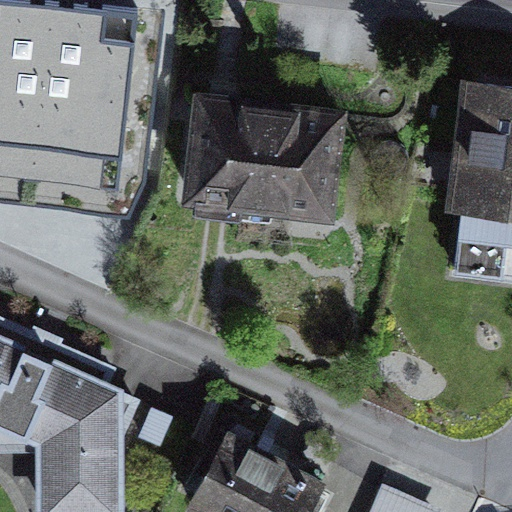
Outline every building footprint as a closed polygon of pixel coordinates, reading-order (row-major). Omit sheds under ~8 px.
[(0,184),(114,197),(134,28),(0,12),(0,184)] [(511,199),(511,71),(487,69),(474,195),(511,199)] [(357,209),(368,99),(218,83),(207,193),(357,209)] [(0,316),(0,411),(53,434),(57,511),(141,511),(138,379),(0,316)] [(326,511),(347,468),(237,418),(202,497),(235,511),(326,511)] [(375,511),(436,511),(437,510),(385,489),(375,511)]
